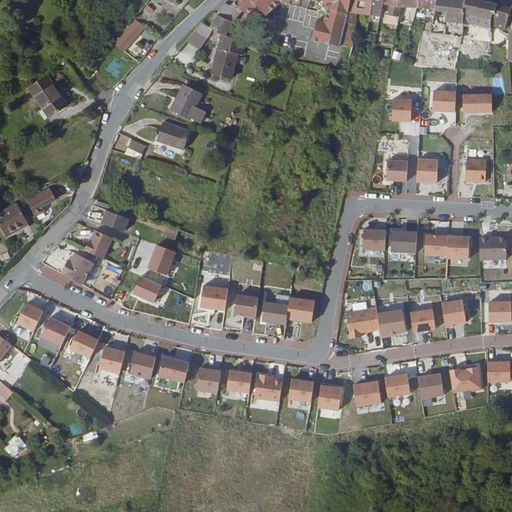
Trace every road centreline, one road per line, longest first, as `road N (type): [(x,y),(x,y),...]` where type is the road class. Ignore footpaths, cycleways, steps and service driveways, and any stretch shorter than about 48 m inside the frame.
road 1 (residential): [(215,0),(139,79),(76,210),(25,266)]
road 2 (residential): [(320,360),(104,317),(32,279),(25,266)]
road 3 (residential): [(491,212),(361,206),(345,216),(320,360)]
road 4 (residential): [(320,360),(511,341)]
